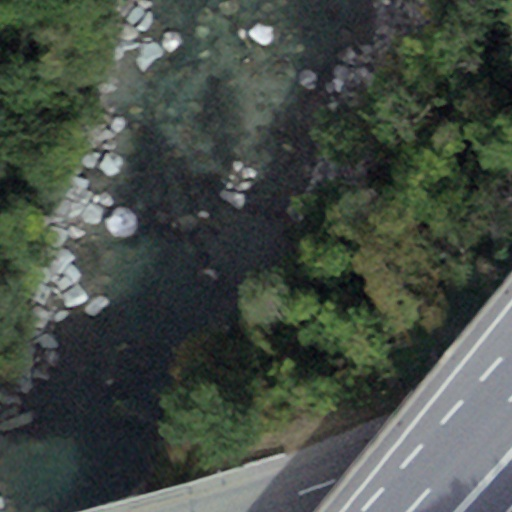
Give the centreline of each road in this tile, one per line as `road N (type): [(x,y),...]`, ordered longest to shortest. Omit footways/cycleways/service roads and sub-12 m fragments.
road 1 (tertiary): [(260,511),(511,422)]
road 2 (trunk): [(416,511),(511,403)]
